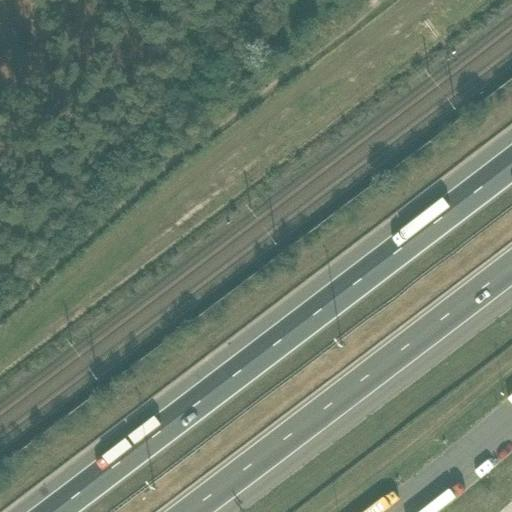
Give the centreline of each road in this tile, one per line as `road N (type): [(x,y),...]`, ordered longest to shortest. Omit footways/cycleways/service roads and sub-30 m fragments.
road 1 (motorway): [(511,173),(68,511)]
road 2 (motorway): [(194,511),(511,269)]
